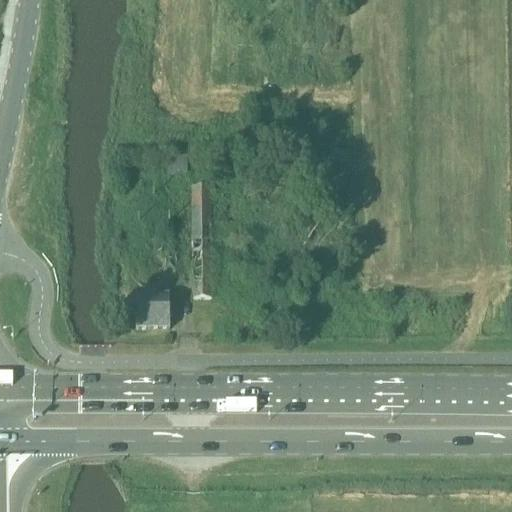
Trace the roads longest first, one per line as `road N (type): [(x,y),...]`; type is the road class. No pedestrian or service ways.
road 1 (unclassified): [(187,362),(511,360)]
road 2 (primary): [(511,390),(188,388)]
road 3 (primary): [(192,443),(511,443)]
road 4 (unclassified): [(0,251),(37,276),(39,337),(50,354),(74,362),(187,362)]
road 5 (primary): [(0,443),(192,443)]
road 6 (primary): [(188,388),(0,388)]
road 7 (tertiary): [(0,142),(26,0)]
